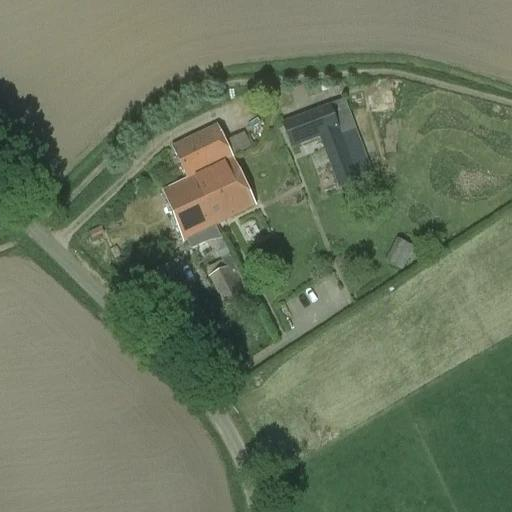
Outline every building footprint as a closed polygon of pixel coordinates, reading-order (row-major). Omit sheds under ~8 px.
[(281,124),(291,151),(319,140),(338,191),(373,177),(344,101),(281,124)] [(255,207),(215,127),(172,148),(187,181),(162,193),(183,244),(255,207)] [(230,138),(234,153),(251,149),(247,134),(230,138)] [(208,277),(223,309),(242,300),(227,268),(208,277)] [(163,285),(142,306),(175,338),(195,317),(163,285)]
